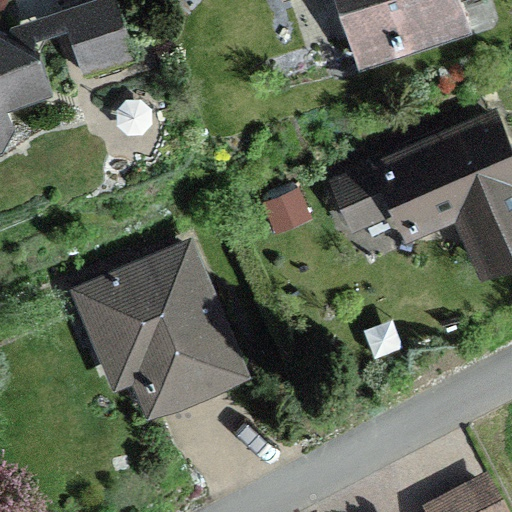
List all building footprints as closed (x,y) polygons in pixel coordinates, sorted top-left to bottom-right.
[(338,0),(359,63),(463,29),(453,0),(338,0)] [(80,75),(132,58),(113,3),(62,20),(80,75)] [(36,54),(30,51),(14,56),(9,40),(0,35),(0,146),(9,128),(2,106),(48,91),(36,54)] [(482,269),(511,256),(511,172),(488,118),(379,166),(378,162),(331,183),(350,227),(396,207),(406,231),(456,210),(482,269)] [(122,338),(149,406),(233,369),(205,304),(207,296),(202,284),(195,281),(182,250),(116,279),(114,275),(107,278),(109,282),(81,294),(103,346),(122,338)] [(494,511),(481,487),(432,511),(494,511)]
